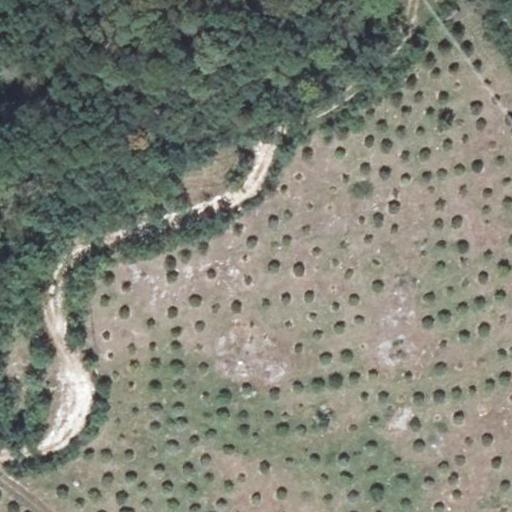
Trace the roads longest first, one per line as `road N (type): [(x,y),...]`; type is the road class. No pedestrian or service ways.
road 1 (track): [(0,451),(49,443),(81,413),(90,381),(45,282),(61,237),(191,191),(255,149),(276,117)]
road 2 (track): [(276,117),(360,81),(394,0)]
road 3 (track): [(276,117),(308,0)]
